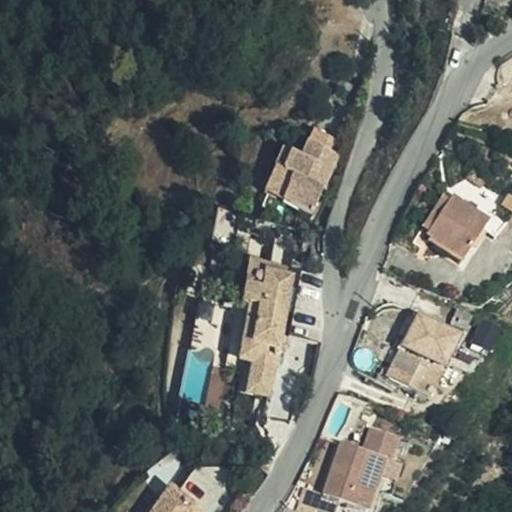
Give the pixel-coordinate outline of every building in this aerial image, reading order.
[(277,139),(267,168),(297,178),(306,149),(277,139)] [(297,178),(267,168),(243,159),(222,222),(276,241),(297,178)] [(511,192),(508,189),(471,232),(474,234),(491,249),(511,223),(511,192)] [(386,247),(407,217),(401,213),(380,243),(386,247)] [(386,256),(419,278),(441,249),(448,239),(409,213),(407,217),(386,247),(382,252),(386,256)] [(448,239),(441,249),(451,257),(453,253),(456,256),(474,234),(471,232),(470,232),(463,241),(453,233),(448,239)] [(419,278),(386,256),(384,260),(416,282),(419,278)] [(229,290),(261,298),(263,291),(213,280),(210,294),(227,298),(229,290)] [(210,326),(253,335),(261,298),(229,290),(227,298),(210,294),(203,325),(210,326)] [(406,348),(420,356),(430,336),(380,309),(372,325),(386,332),(384,336),(406,348)] [(253,335),(210,326),(198,381),(211,383),(204,414),(225,419),(236,369),(245,371),(247,362),(278,369),(284,343),(253,335)] [(363,398),(357,410),(365,414),(364,421),(371,417),(379,421),(393,394),(398,396),(405,382),(400,381),(408,367),(412,369),(420,356),(406,348),(403,353),(381,340),(383,336),(369,329),(362,342),(366,345),(358,360),(355,358),(349,369),(352,370),(343,387),(363,398)] [(457,350),(439,341),(427,363),(445,373),(457,350)] [(363,398),(343,387),(337,398),(357,410),(363,398)] [(227,450),(233,440),(228,437),(222,447),(227,450)] [(290,462),(271,511),(322,511),(334,478),(344,482),(349,459),(320,451),(313,471),(290,462)]
